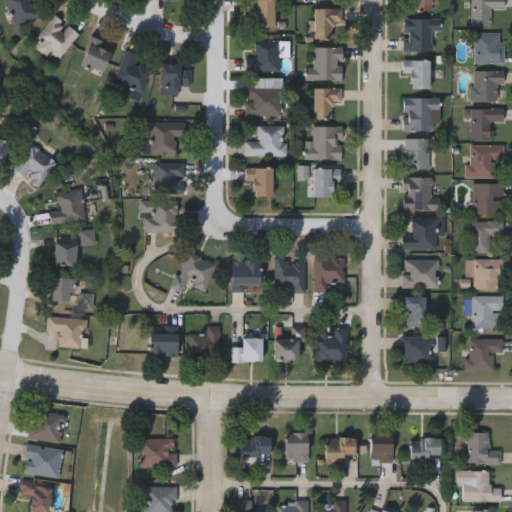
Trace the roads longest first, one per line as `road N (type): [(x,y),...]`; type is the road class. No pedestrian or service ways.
road 1 (tertiary): [(511,399),(209,398),(0,375)]
road 2 (residential): [(378,0),(376,398)]
road 3 (residential): [(377,226),(227,228),(220,214),(214,0)]
road 4 (residential): [(0,203),(19,216),(26,238),(0,415)]
road 5 (residential): [(214,36),(167,34),(80,0)]
